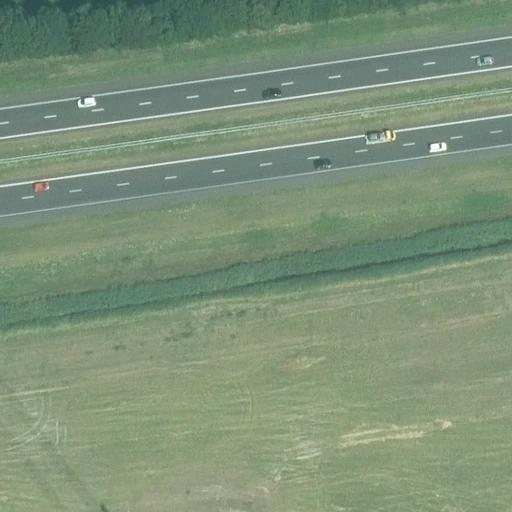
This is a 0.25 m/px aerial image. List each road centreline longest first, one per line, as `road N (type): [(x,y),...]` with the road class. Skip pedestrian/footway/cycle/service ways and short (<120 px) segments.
road 1 (motorway): [(0,202),(511,130)]
road 2 (motorway): [(511,55),(0,124)]
